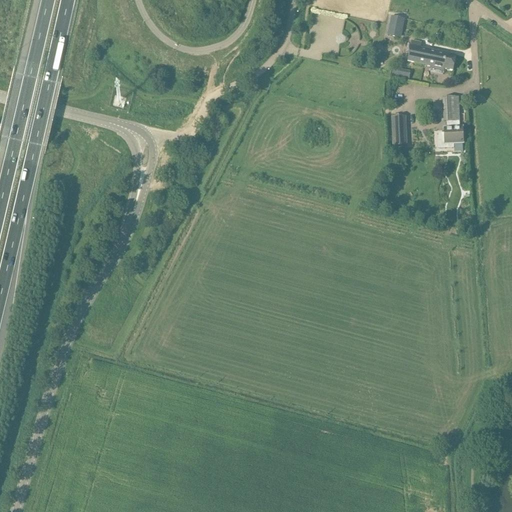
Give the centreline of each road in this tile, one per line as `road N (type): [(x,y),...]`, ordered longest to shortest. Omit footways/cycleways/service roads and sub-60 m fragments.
road 1 (tertiary): [(15,511),(55,373),(116,253),(143,177),(142,141)]
road 2 (motorway): [(0,299),(68,0)]
road 3 (unclassified): [(142,141),(188,135),(210,99),(269,64),(284,43),(293,0)]
road 4 (motorway): [(47,0),(0,205)]
road 5 (tertiary): [(142,141),(123,127),(0,97)]
